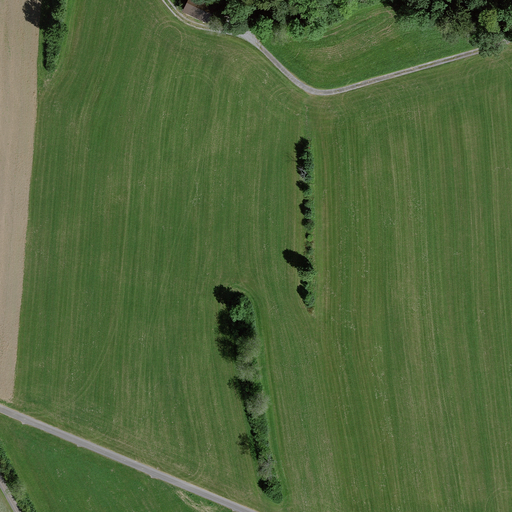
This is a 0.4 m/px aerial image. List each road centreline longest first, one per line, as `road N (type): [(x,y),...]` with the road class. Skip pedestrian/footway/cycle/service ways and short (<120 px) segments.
road 1 (track): [(511,37),(324,92),(298,83),(244,34),(180,17),(164,0)]
road 2 (residential): [(0,408),(247,511)]
